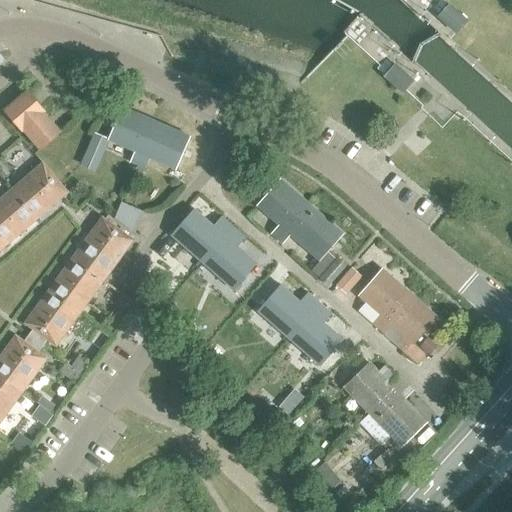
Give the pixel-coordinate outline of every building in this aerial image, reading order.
[(438,17),(456,34),(467,21),(449,5),(438,17)] [(384,77),(402,93),(412,82),(394,65),(384,77)] [(129,163),(137,166),(155,123),(122,108),(108,140),(134,152),(129,163)] [(155,123),(137,166),(144,169),(148,158),(175,169),(189,138),(155,123)] [(95,170),(101,156),(85,149),(79,163),(95,170)] [(42,164),(11,190),(36,219),(67,193),(42,164)] [(270,234),(276,239),(307,204),(279,180),(265,195),(265,196),(256,206),(278,225),(270,234)] [(11,190),(0,199),(0,249),(36,219),(11,190)] [(116,214),(139,223),(143,211),(121,202),(116,214)] [(307,204),(276,239),(282,244),(290,235),(319,261),(342,235),(307,204)] [(202,263),(232,228),(220,217),(212,226),(193,210),(170,235),(202,263)] [(116,214),(114,220),(134,235),(139,223),(116,214)] [(101,218),(72,258),(102,282),(133,241),(101,218)] [(244,239),(232,228),(202,263),(233,291),(256,265),(237,248),(244,239)] [(336,257),(318,278),(327,286),(345,266),(336,257)] [(72,258),(48,291),(78,314),(102,282),(72,258)] [(372,324),(377,329),(408,294),(381,270),(358,296),(380,315),(372,324)] [(343,277),(335,286),(345,294),(353,285),(343,277)] [(257,311),(288,339),(319,304),(307,293),(299,302),(280,285),(257,311)] [(15,336),(0,356),(0,375),(22,392),(46,359),(37,352),(46,340),(55,346),(78,314),(48,291),(24,324),(33,330),(24,343),(15,336)] [(408,294),(377,329),(383,334),(391,325),(413,344),(436,318),(408,294)] [(319,304),(288,339),(320,367),(342,341),(323,324),(331,315),(319,304)] [(427,339),(419,348),(429,356),(437,347),(427,339)] [(413,344),(404,355),(415,365),(424,355),(413,344)] [(343,388),(369,414),(402,381),(397,376),(388,384),(368,363),(343,388)] [(0,375),(0,421),(22,392),(0,375)] [(402,381),(369,414),(401,447),(426,423),(399,395),(408,387),(402,381)] [(41,397),(37,403),(49,412),(54,406),(41,397)] [(297,418),(287,428),(293,434),(303,424),(297,418)] [(386,450),(372,463),(381,473),(396,460),(386,450)] [(316,458),(308,465),(311,469),(319,462),(316,458)] [(324,463),(313,472),(329,491),(340,482),(324,463)] [(343,486),(335,494),(339,498),(347,491),(343,486)]
